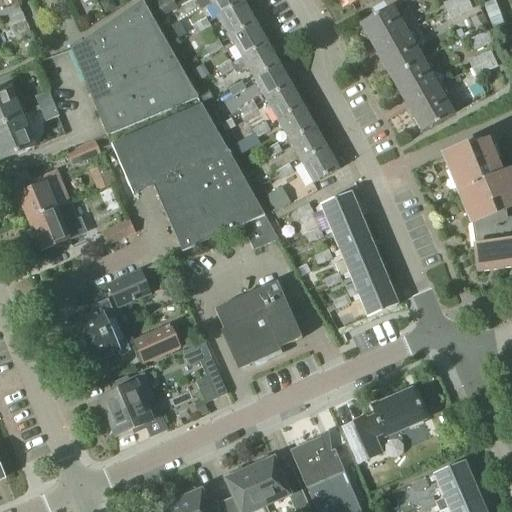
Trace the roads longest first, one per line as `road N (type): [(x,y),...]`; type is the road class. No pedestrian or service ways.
road 1 (residential): [(76,491),(437,335)]
road 2 (unknown): [(347,374),(288,261),(266,251),(234,261),(206,279),(196,305),(247,417)]
road 3 (residential): [(437,335),(323,85),(324,42),(299,0)]
road 4 (residential): [(76,491),(0,307)]
road 5 (unknown): [(0,302),(151,242)]
road 6 (residential): [(511,448),(470,365),(437,335)]
